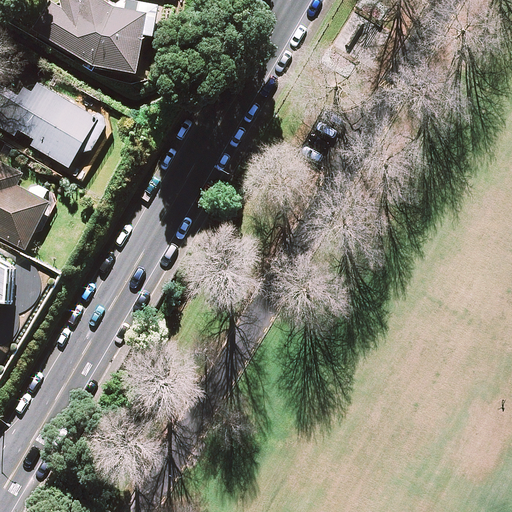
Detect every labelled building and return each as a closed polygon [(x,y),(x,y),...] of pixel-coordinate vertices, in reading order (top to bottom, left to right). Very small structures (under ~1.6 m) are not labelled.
[(151,41),(155,13),(122,7),(121,18),(90,0),(72,0),(50,9),(35,34),(90,69),(129,75),(136,38),(151,41)] [(364,26),(359,23),(346,46),(351,49),(364,26)] [(0,125),(80,175),(112,124),(23,69),(0,105),(0,125)] [(0,237),(20,251),(47,210),(16,190),(16,178),(0,166),(0,237)] [(13,273),(0,265),(0,314),(11,314),(13,273)]
